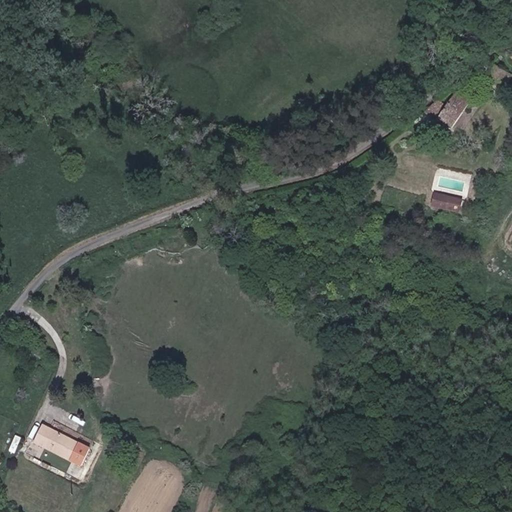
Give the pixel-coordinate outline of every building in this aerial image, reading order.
[(487,79),(491,82),(495,72),(493,71),(487,79)] [(508,82),(495,72),(491,82),(502,91),(508,82)] [(446,109),(437,104),(424,113),(452,130),(472,100),(458,91),(446,109)] [(433,207),(444,209),(445,199),(434,197),(433,207)] [(445,199),(444,209),(454,210),(455,200),(445,199)] [(92,450),(46,424),(36,441),(82,467),(92,450)]
